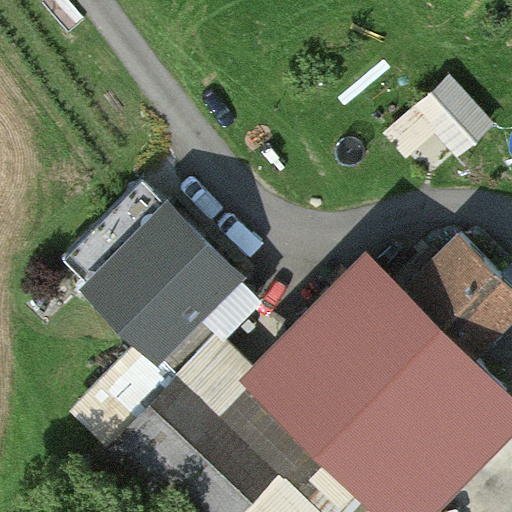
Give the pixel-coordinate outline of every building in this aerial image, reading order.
[(452,58),(388,120),(413,145),(440,119),(466,145),(502,109),(452,58)] [(121,69),(90,94),(126,138),(157,113),(121,69)] [(160,364),(246,277),(144,177),(67,256),(90,279),(82,288),(160,364)] [(388,511),(428,511),(511,426),(511,394),(476,360),(511,322),(511,284),(459,234),(395,300),(358,264),(249,377),(388,511)] [(322,511),(282,473),(253,502),(152,403),(93,462),(143,511),(322,511)]
